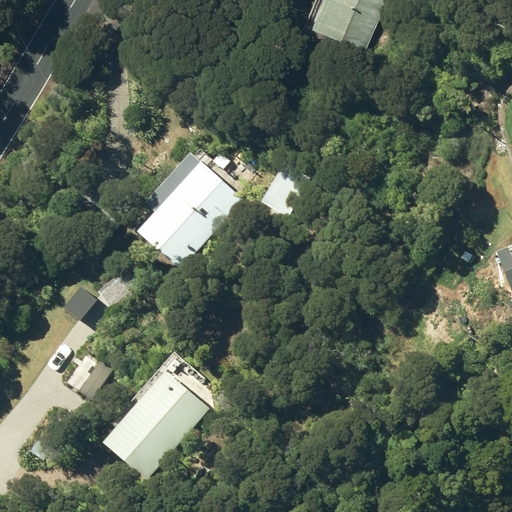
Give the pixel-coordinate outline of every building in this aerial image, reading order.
[(330,0),(319,25),(369,46),(388,0),(330,0)] [(147,235),(186,269),(248,199),(209,165),(147,235)] [(511,248),(500,253),(511,283),(511,248)] [(103,293),(119,310),(147,286),(132,269),(103,293)] [(116,447),(157,480),(215,408),(175,375),(116,447)] [(199,478),(210,481),(214,470),(203,466),(199,478)]
